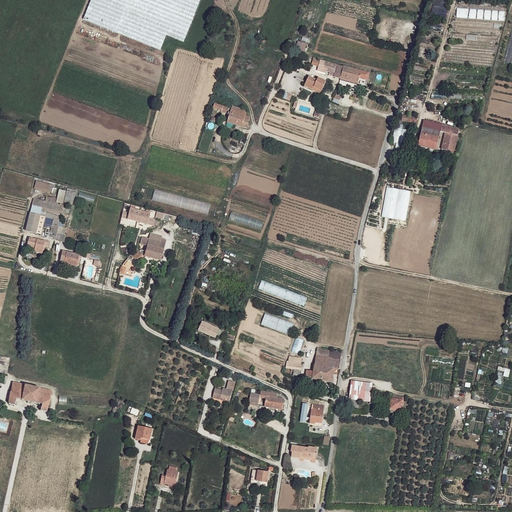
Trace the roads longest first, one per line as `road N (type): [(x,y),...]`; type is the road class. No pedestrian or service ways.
road 1 (unclassified): [(426,0),(360,224),(322,511)]
road 2 (track): [(47,273),(143,299),(144,324),(158,335),(284,389),(290,399),(276,511)]
road 3 (track): [(511,422),(495,500),(445,497),(460,402)]
road 4 (track): [(355,253),(362,264),(511,294)]
road 5 (track): [(256,130),(377,170)]
